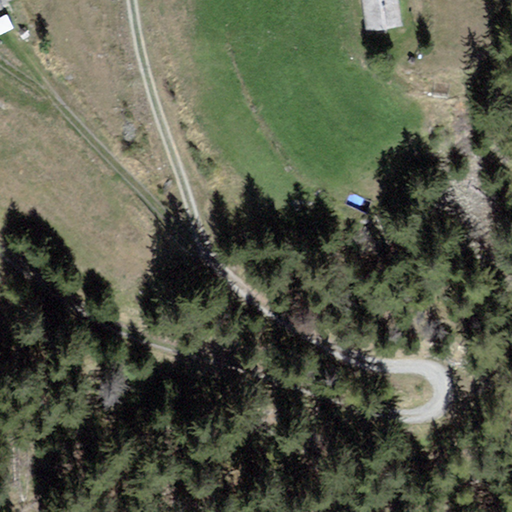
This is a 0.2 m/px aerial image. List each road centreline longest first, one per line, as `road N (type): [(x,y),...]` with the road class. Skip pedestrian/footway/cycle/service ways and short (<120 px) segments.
road 1 (track): [(132,0),(142,60),(210,254),(231,278),(338,351),(437,374),(445,400),(424,416),(395,415),(129,333),(0,248)]
road 2 (track): [(18,40),(82,129),(178,227),(204,240)]
